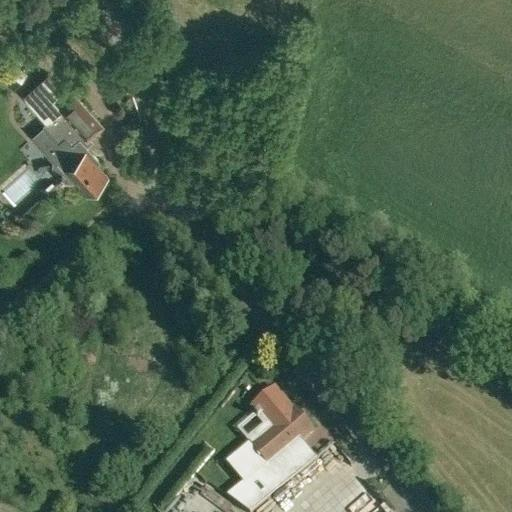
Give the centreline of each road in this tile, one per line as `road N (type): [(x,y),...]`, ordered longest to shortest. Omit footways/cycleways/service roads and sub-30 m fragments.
road 1 (tertiary): [(430,511),(198,233),(167,177)]
road 2 (unclassified): [(0,327),(167,177)]
road 3 (tertiary): [(167,177),(106,0)]
